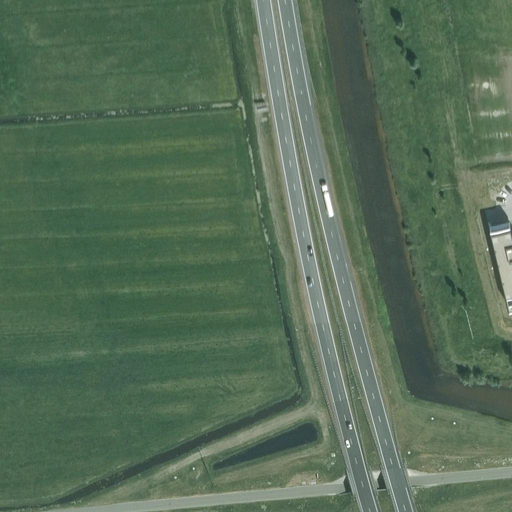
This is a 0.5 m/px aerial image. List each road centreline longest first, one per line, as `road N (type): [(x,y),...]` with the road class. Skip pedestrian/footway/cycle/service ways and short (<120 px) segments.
road 1 (trunk): [(405,511),(340,271),(285,0)]
road 2 (trunk): [(263,0),(317,306),(370,511)]
road 3 (unclassified): [(86,511),(351,486)]
road 4 (unclassified): [(511,471),(351,486)]
